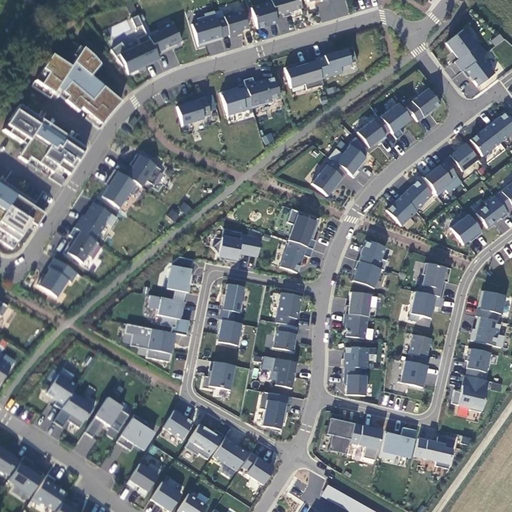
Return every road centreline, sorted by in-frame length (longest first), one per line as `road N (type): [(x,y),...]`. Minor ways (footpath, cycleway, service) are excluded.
road 1 (residential): [(0,264),(29,255),(112,125),(170,77),(361,19),(414,32)]
road 2 (residential): [(294,456),(195,400),(187,383),(210,271),(323,288)]
road 3 (residential): [(511,235),(467,279),(430,417),(316,397)]
road 4 (residential): [(323,288),(352,217),(464,114)]
road 5 (residential): [(0,412),(97,479),(130,511)]
road 6 (unclassified): [(511,411),(439,511)]
